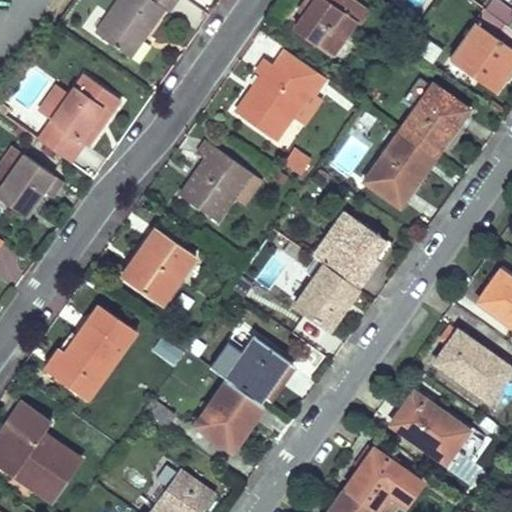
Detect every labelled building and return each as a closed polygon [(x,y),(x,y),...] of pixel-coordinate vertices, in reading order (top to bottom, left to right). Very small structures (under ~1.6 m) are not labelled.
[(118,0),(96,32),(131,56),(166,8),(170,11),(176,0),(118,0)] [(306,0),(304,5),(309,9),(305,14),(295,28),(326,51),(339,33),(345,37),(357,20),(345,11),(353,0),(306,0)] [(511,10),(497,0),(490,0),(485,8),(511,27),(511,10)] [(304,5),(300,9),(305,14),(309,9),(304,5)] [(511,27),(485,8),(452,54),(478,71),(475,76),(497,90),(508,75),(506,70),(501,66),(511,50),(511,27)] [(339,33),(326,51),(333,55),(345,37),(339,33)] [(263,74),(237,111),(288,148),(323,98),(316,93),(327,77),(287,48),(275,65),(265,58),(257,70),(263,74)] [(511,50),(501,66),(506,70),(508,75),(511,68),(511,50)] [(452,54),(450,57),(475,76),(478,71),(452,54)] [(38,139),(75,165),(122,100),(85,73),(52,120),(38,139)] [(434,83),(399,131),(434,157),(452,133),(455,136),(473,111),(434,83)] [(61,87),(42,113),(52,120),(70,94),(61,87)] [(399,131),(366,180),(404,207),(421,184),(417,180),(434,157),(399,131)] [(190,181),(180,194),(218,220),(253,172),(208,140),(198,153),(208,160),(192,183),(190,181)] [(0,159),(0,186),(24,153),(11,144),(0,159)] [(304,176),(312,156),(294,149),(286,169),(304,176)] [(24,153),(0,186),(0,196),(27,216),(45,191),(53,197),(64,181),(24,153)] [(346,211),(321,246),(333,256),(359,220),(346,211)] [(321,246),(314,255),(325,264),(359,287),(379,259),(376,257),(388,241),(375,233),(375,231),(359,220),(333,256),(321,246)] [(143,256),(126,279),(162,304),(196,254),(157,226),(139,252),(143,256)] [(325,264),(296,303),(330,329),(340,314),(335,311),(345,298),(349,302),(359,287),(325,264)] [(493,289),(484,303),(511,323),(511,276),(501,269),(489,285),(493,289)] [(284,285),(294,296),(309,282),(300,271),(284,285)] [(489,285),(479,300),(484,303),(493,289),(489,285)] [(345,298),(335,311),(340,314),(349,302),(345,298)] [(66,361),(55,375),(89,399),(126,346),(89,319),(75,339),(69,334),(56,353),(66,361)] [(450,324),(441,336),(449,342),(458,330),(450,324)] [(449,342),(436,361),(491,400),(511,371),(511,366),(502,360),(506,355),(492,345),(489,350),(459,328),(458,330),(449,342)] [(229,342),(210,365),(227,377),(261,401),(280,375),(284,378),(294,363),(255,336),(242,351),(229,342)] [(150,354),(175,364),(181,349),(156,339),(150,354)] [(56,353),(46,368),(55,375),(66,361),(56,353)] [(511,359),(506,355),(502,360),(511,366),(511,365),(511,359)] [(227,377),(196,423),(232,449),(265,404),(261,401),(227,377)] [(415,391),(402,407),(407,410),(396,425),(446,461),(469,429),(415,391)] [(152,397),(142,411),(165,426),(175,413),(152,397)] [(17,424),(0,447),(0,462),(52,500),(81,458),(44,432),(51,422),(22,402),(10,419),(17,424)] [(402,407),(392,422),(396,425),(407,410),(402,407)] [(10,419),(0,433),(0,447),(17,424),(10,419)] [(375,448),(346,487),(377,510),(389,492),(402,501),(406,504),(422,481),(375,448)] [(150,511),(200,511),(214,494),(183,470),(157,507),(156,505),(150,511)] [(346,487),(328,511),(375,511),(377,510),(346,487)] [(389,492),(377,510),(379,511),(393,511),(402,501),(389,492)]
